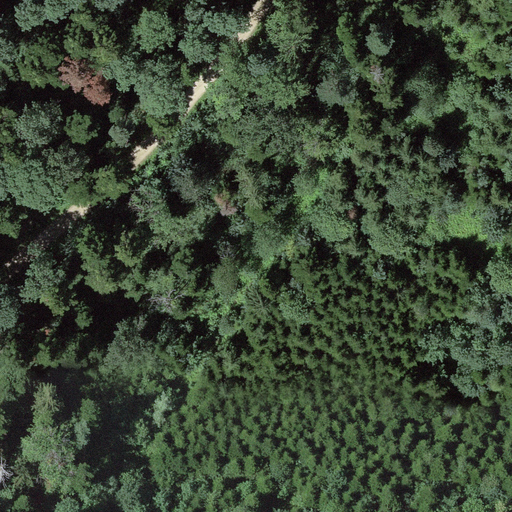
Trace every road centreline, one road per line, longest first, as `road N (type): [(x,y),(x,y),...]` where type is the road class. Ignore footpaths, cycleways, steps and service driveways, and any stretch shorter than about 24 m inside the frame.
road 1 (track): [(0,274),(114,172),(260,0)]
road 2 (track): [(116,511),(185,392)]
